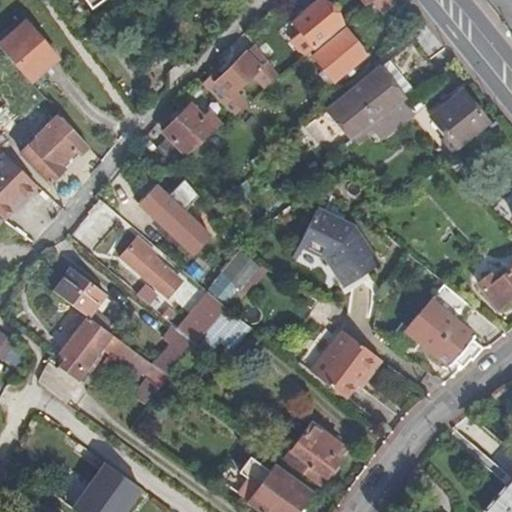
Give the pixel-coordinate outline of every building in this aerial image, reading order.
[(83,0),(92,11),(105,0),(83,0)] [(307,56),(345,25),(323,0),(294,25),(302,35),(294,41),(307,56)] [(375,0),(372,3),(382,14),(398,0),(375,0)] [(25,21),(0,42),(0,49),(29,82),(57,57),(25,21)] [(368,53),(349,30),(316,56),(336,80),(368,53)] [(355,133),(441,74),(415,42),(355,91),(360,97),(356,101),(350,95),(331,111),(350,136),(355,133)] [(249,58),(219,84),(232,98),(262,73),(249,58)] [(355,91),(350,95),(356,101),(360,97),(355,91)] [(430,116),(455,145),(486,121),(462,91),(430,116)] [(0,106),(0,147),(1,149),(8,141),(0,132),(0,125),(9,116),(0,106)] [(165,133),(185,157),(221,127),(211,114),(203,121),(193,109),(165,133)] [(86,147),(57,114),(18,149),(36,171),(46,182),(50,178),(86,147)] [(360,141),(355,133),(350,136),(343,141),(348,149),(360,141)] [(0,218),(1,220),(38,185),(29,177),(6,154),(0,159),(0,218)] [(376,189),(379,195),(406,178),(401,169),(384,180),(386,183),(376,189)] [(29,177),(38,185),(53,200),(60,208),(70,196),(50,178),(46,182),(36,171),(29,177)] [(191,255),(205,239),(153,188),(145,197),(153,205),(146,212),(191,255)] [(100,219),(87,207),(73,222),(77,226),(87,234),(100,219)] [(350,288),(365,278),(363,274),(380,263),(361,233),(319,210),(300,245),(305,248),(329,261),(332,259),(350,288)] [(68,236),(85,252),(94,241),(87,234),(77,226),(68,236)] [(119,259),(165,297),(178,282),(133,243),(119,259)] [(300,259),(305,248),(300,245),(294,257),(300,259)] [(225,309),(262,267),(248,250),(245,247),(206,292),(211,297),(225,309)] [(382,266),(380,263),(363,274),(365,278),(382,266)] [(232,313),(270,270),(262,266),(262,267),(225,309),(232,313)] [(511,297),(511,266),(495,281),(489,274),(477,284),(499,308),(511,297)] [(71,269),(53,292),(87,318),(105,331),(111,323),(94,309),(105,294),(71,269)] [(203,334),(206,331),(225,309),(211,297),(188,321),(203,334)] [(431,302),(422,312),(414,305),(401,319),(409,327),(405,332),(449,369),(455,362),(461,366),(468,358),(471,360),(482,347),(470,338),(472,335),(431,302)] [(231,350),(250,327),(232,313),(225,309),(206,331),(231,350)] [(140,373),(148,363),(105,331),(87,318),(62,351),(75,361),(69,370),(78,378),(86,369),(92,374),(103,360),(98,356),(107,344),(111,348),(110,350),(140,373)] [(168,343),(172,347),(184,356),(194,345),(177,331),(168,343)] [(361,377),(366,380),(381,360),(344,331),(311,373),(344,398),(356,383),(361,377)] [(172,347),(155,368),(166,376),(184,356),(172,347)] [(361,387),(366,380),(361,377),(356,383),(361,387)] [(144,380),(130,398),(138,404),(152,386),(144,380)] [(311,423),(283,460),(316,484),(323,474),(327,477),(339,461),(332,456),(341,444),(311,423)] [(250,480),(240,493),(266,511),(293,511),(309,490),(275,466),(271,472),(250,456),(239,471),(250,480)] [(511,511),(511,477),(483,510),(485,511),(511,511)]
